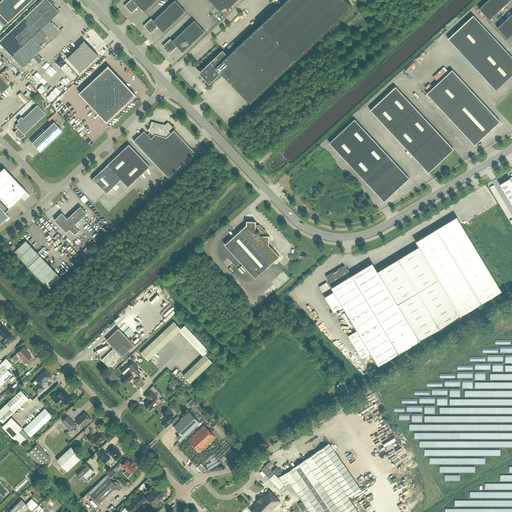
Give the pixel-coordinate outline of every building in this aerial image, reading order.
[(0,0),(0,13),(1,15),(0,15),(0,20),(4,25),(7,22),(30,0),(0,0)] [(41,0),(0,39),(0,44),(22,67),(51,40),(51,39),(59,32),(49,21),(59,12),(47,0),(41,0)] [(156,0),(134,0),(133,0),(130,0),(124,5),(132,13),(139,6),(144,12),(156,0)] [(186,11),(175,0),(174,0),(153,21),(151,18),(144,26),(151,33),(158,26),(163,32),(186,11)] [(222,51),(201,70),(212,81),(221,72),(250,103),(352,7),(345,0),(285,0),(227,56),(222,51)] [(230,7),(223,0),(222,0),(216,7),(223,14),(228,9),(230,7)] [(511,0),(487,0),(479,8),(489,20),(510,0),(511,0)] [(511,13),(497,28),(508,39),(511,34),(511,13)] [(511,56),(473,15),(448,39),(496,90),(511,74),(511,56)] [(163,46),(170,53),(177,46),(183,52),(205,31),(194,20),(172,41),(170,39),(163,46)] [(80,72),(98,55),(84,40),(66,57),(80,72)] [(93,108),(122,80),(108,65),(108,66),(79,93),(93,108)] [(452,70),(426,93),(474,145),(500,121),(452,70)] [(0,94),(9,86),(0,76),(0,94)] [(135,95),(136,95),(122,80),(93,108),(107,122),(135,95)] [(395,86),(370,110),(428,172),(429,172),(453,149),(395,86)] [(20,140),(25,135),(23,134),(45,113),(37,105),(15,125),(18,128),(14,132),(20,140)] [(409,178),(354,119),(329,142),(384,201),(409,178)] [(168,177),(175,171),(195,152),(174,130),(171,133),(168,131),(173,127),(168,122),(165,125),(152,121),(150,128),(148,130),(150,132),(147,135),(144,131),(134,141),(168,177)] [(53,122),(31,142),(40,151),(62,131),(53,122)] [(124,148),(107,165),(99,172),(98,172),(91,179),(95,183),(96,182),(106,193),(121,179),(128,186),(150,166),(129,144),(127,145),(124,148)] [(4,167),(0,170),(0,198),(9,208),(20,197),(24,200),(30,195),(4,167)] [(511,181),(511,180),(510,178),(499,184),(503,190),(511,184),(511,181)] [(0,223),(8,216),(4,212),(9,208),(0,198),(0,223)] [(80,206),(67,218),(62,213),(54,220),(66,232),(70,229),(75,234),(79,230),(74,225),(87,213),(80,206)] [(246,221),(246,227),(244,226),(224,244),(255,278),(279,256),(272,248),(268,248),(269,236),(265,235),(265,232),(259,225),(256,225),(256,221),(246,221)] [(345,266),(344,265),(340,267),(326,276),(331,285),(332,287),(331,287),(334,292),(324,297),(334,313),(343,307),(357,330),(348,336),(362,359),(371,353),(378,365),(419,341),(460,316),(502,291),(462,225),(421,249),(419,246),(418,246),(377,271),(384,282),(364,294),(352,275),(350,275),(350,274),(345,266)] [(45,284),(57,273),(26,240),(14,251),(45,284)] [(319,287),(322,292),(330,287),(327,282),(319,287)] [(181,329),(174,321),(141,352),(148,360),(179,330),(203,356),(183,375),(190,382),(212,362),(205,354),(209,351),(184,325),(181,329)] [(0,325),(0,341),(3,345),(12,336),(1,324),(0,325)] [(114,348),(102,359),(104,362),(105,363),(109,367),(111,365),(112,366),(116,362),(115,361),(121,355),(122,356),(124,359),(128,355),(126,353),(134,345),(118,328),(106,340),(114,348)] [(31,355),(23,347),(17,352),(25,361),(31,355)] [(124,375),(120,379),(126,384),(134,377),(131,374),(134,371),(134,372),(139,368),(133,362),(129,366),(127,364),(120,371),(124,375)] [(11,374),(3,365),(0,368),(0,391),(3,388),(0,385),(11,374)] [(51,376),(45,370),(35,380),(38,383),(32,389),(37,394),(43,388),(41,385),(51,376)] [(173,390),(179,384),(175,380),(168,386),(173,390)] [(350,388),(343,381),(338,386),(344,394),(350,388)] [(65,404),(71,398),(63,389),(58,394),(55,392),(50,397),(56,402),(60,398),(65,404)] [(0,420),(2,422),(13,412),(28,398),(20,390),(5,404),(0,408),(0,420)] [(155,400),(157,398),(150,390),(145,395),(149,399),(144,404),(147,407),(147,408),(148,408),(150,410),(154,407),(152,405),(156,401),(155,400)] [(164,418),(161,422),(163,424),(163,425),(164,425),(166,427),(171,422),(175,425),(174,426),(181,433),(177,436),(180,440),(184,437),(200,422),(189,411),(181,419),(178,415),(173,420),(171,417),(173,415),(168,408),(162,413),(166,418),(165,419),(164,418)] [(30,437),(52,416),(45,409),(23,429),(30,437)] [(91,419),(85,412),(81,417),(80,416),(78,418),(78,419),(76,421),(82,427),(87,422),(88,422),(91,419)] [(62,421),(69,428),(74,423),(67,416),(62,421)] [(204,425),(188,440),(198,451),(199,450),(200,452),(216,437),(204,425)] [(99,445),(98,444),(106,437),(100,431),(95,436),(92,433),(87,438),(92,443),(92,444),(93,445),(93,446),(94,446),(95,447),(96,447),(97,447),(98,446),(99,445)] [(22,447),(30,439),(28,436),(20,444),(22,447)] [(27,452),(41,467),(50,458),(37,443),(27,452)] [(360,488),(329,443),(304,460),(294,467),(310,489),(300,496),(310,511),(357,511),(347,497),(360,488)] [(82,457),(71,446),(57,460),(67,471),(82,457)] [(108,452),(109,452),(107,454),(104,450),(98,456),(103,461),(104,461),(109,456),(109,455),(110,454),(116,460),(121,454),(118,451),(119,450),(117,448),(116,448),(114,446),(108,452)] [(136,468),(133,465),(134,464),(131,461),(130,462),(127,459),(122,465),(127,470),(124,473),(128,477),(131,474),(130,473),(136,468)] [(272,463),(270,461),(266,465),(261,469),(270,478),(274,474),(268,467),(272,463)] [(83,481),(94,470),(88,464),(77,475),(83,481)] [(274,474),(270,478),(279,489),(284,484),(285,485),(290,482),(299,496),(300,496),(310,489),(294,467),(279,478),(275,474),(274,474)] [(88,492),(99,503),(113,489),(117,489),(120,486),(120,485),(117,482),(113,482),(110,478),(108,477),(106,475),(88,492)] [(156,489),(152,492),(157,497),(158,496),(161,499),(167,492),(161,485),(156,489)] [(256,506),(251,511),(269,511),(280,501),(269,490),(261,498),(261,497),(257,500),(257,501),(254,504),(256,506)] [(125,507),(121,511),(133,511),(135,511),(136,511),(135,511),(137,509),(144,503),(145,505),(150,501),(154,506),(160,500),(160,499),(161,499),(158,496),(157,497),(152,492),(146,497),(145,496),(141,501),(141,500),(138,502),(137,502),(135,505),(132,501),(125,507)] [(141,492),(132,501),(135,505),(137,502),(138,502),(141,500),(141,501),(145,496),(141,492)] [(22,511),(29,506),(21,499),(7,511),(22,511)] [(302,511),(307,508),(302,501),(297,504),(302,511)]
